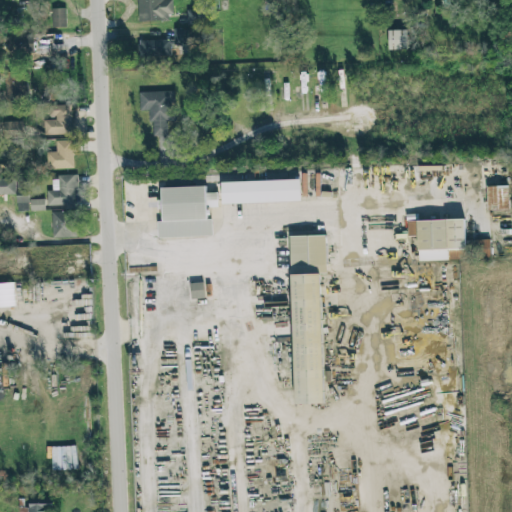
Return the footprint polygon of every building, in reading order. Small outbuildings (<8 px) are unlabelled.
[(137,0),(138,21),(172,20),(171,0),(137,0)] [(53,28),(67,27),(66,8),(52,9),(53,28)] [(204,25),(204,10),(187,11),(187,26),(204,25)] [(174,40),(139,41),(139,57),(171,57),(171,45),(188,44),(187,29),(174,29),(174,40)] [(407,30),(389,31),(389,50),(407,49),(407,30)] [(6,102),(29,102),(28,72),(5,72),(6,102)] [(139,92),(140,111),(149,110),(149,125),(153,125),(154,136),(168,135),(168,122),(175,122),(174,91),(139,92)] [(44,119),(45,135),(73,134),(72,105),(49,106),(49,119),(44,119)] [(74,168),(73,140),(56,141),(57,152),(47,152),(48,169),(74,168)] [(47,205),(77,205),(77,177),(53,177),(53,191),(47,191),(47,205)] [(0,194),(17,194),(16,178),(0,178),(0,194)] [(301,202),(300,180),(221,182),(222,204),(301,202)] [(213,236),(212,219),(208,219),(207,208),(218,207),(218,193),(207,193),(206,186),(162,188),(162,201),(158,201),(158,210),(163,209),(163,222),(158,222),(158,238),(213,236)] [(508,186),(487,186),(488,210),(508,210),(508,186)] [(29,211),(29,196),(18,196),(18,211),(29,211)] [(46,210),(45,199),(31,200),(31,211),(46,210)] [(77,211),(52,212),(53,238),(78,237),(77,211)] [(407,221),(408,237),(417,237),(418,261),(467,260),(465,219),(407,221)] [(327,235),(291,236),(295,404),(325,403),(321,274),(328,274),(327,235)] [(0,307),(0,281),(14,281),(15,307),(0,307)] [(191,299),(204,299),(204,283),(191,283),(191,299)] [(51,511),(51,499),(27,500),(27,511),(51,511)]
